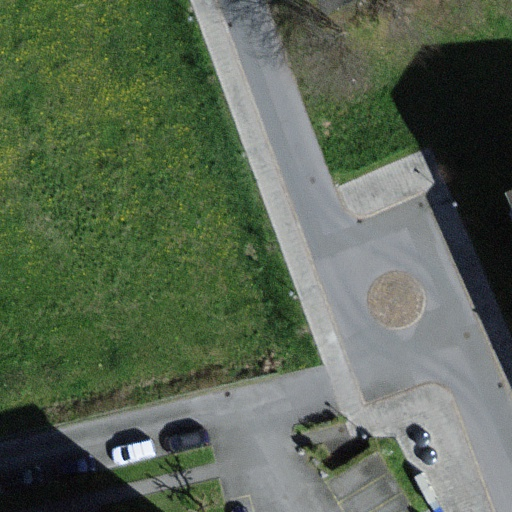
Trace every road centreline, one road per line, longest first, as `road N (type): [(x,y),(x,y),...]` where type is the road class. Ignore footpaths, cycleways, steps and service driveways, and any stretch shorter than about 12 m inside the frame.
road 1 (residential): [(368,349),(333,392),(0,468)]
road 2 (residential): [(353,266),(317,222),(235,0)]
road 3 (residential): [(511,493),(464,368),(430,339)]
road 4 (residential): [(430,339),(444,308),(431,268),(399,250),(353,266)]
